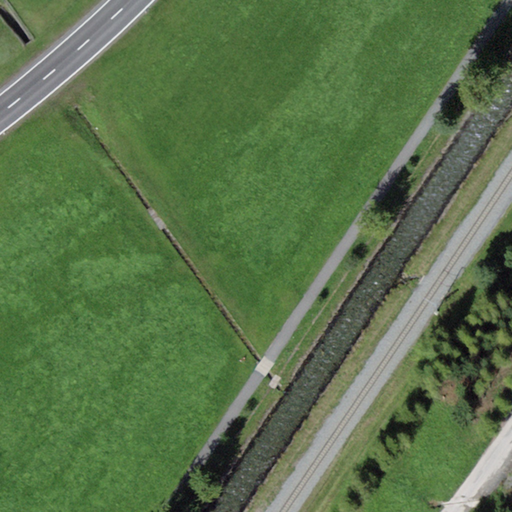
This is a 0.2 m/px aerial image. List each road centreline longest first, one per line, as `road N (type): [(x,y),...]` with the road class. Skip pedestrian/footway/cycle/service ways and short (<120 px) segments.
road 1 (track): [(510,0),(168,511)]
road 2 (secondary): [(129,0),(0,111)]
